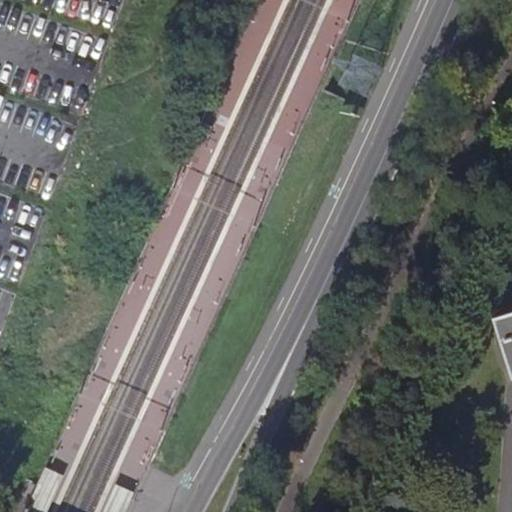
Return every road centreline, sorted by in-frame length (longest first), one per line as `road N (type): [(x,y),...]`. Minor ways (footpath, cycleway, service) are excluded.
road 1 (primary): [(209,511),(443,0)]
road 2 (unclassified): [(511,46),(268,511)]
